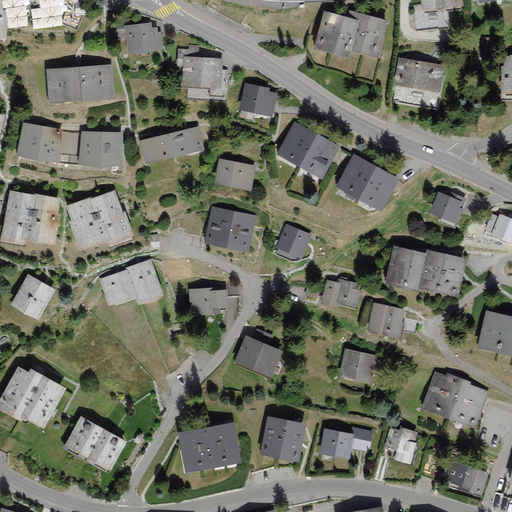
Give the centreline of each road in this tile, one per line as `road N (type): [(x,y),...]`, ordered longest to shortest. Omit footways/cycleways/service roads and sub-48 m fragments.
road 1 (residential): [(124,511),(185,391),(219,359),(243,317),(249,287),(236,272),(158,242)]
road 2 (tertiary): [(445,157),(344,119),(156,0)]
road 3 (residential): [(188,511),(300,491),(376,490),(464,511)]
road 4 (residential): [(511,260),(438,325),(440,349),(511,396)]
